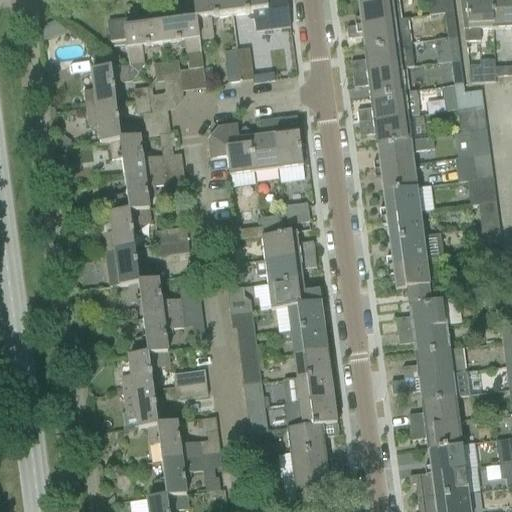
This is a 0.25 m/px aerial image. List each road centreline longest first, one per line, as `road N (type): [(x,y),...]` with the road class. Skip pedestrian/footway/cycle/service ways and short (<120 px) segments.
road 1 (residential): [(234,511),(234,449),(192,116),(202,107),(321,96)]
road 2 (residential): [(381,511),(321,96)]
